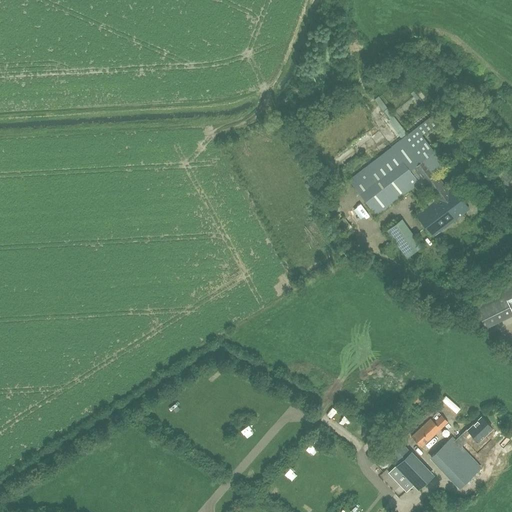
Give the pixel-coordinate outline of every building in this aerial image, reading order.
[(432,117),(408,135),(379,96),(374,99),(383,111),(381,113),(402,140),(349,181),(377,216),(414,187),(425,189),(427,187),(432,194),(443,186),(437,177),(447,170),(421,135),(437,124),(432,117)] [(448,192),(443,186),(432,194),(436,200),(416,216),(432,237),(469,209),(453,189),(448,192)] [(388,229),(407,257),(420,248),(401,220),(388,229)] [(511,283),(501,290),(511,311),(511,283)] [(415,411),(427,397),(417,388),(404,402),(415,411)] [(435,399),(444,406),(447,401),(438,394),(435,399)] [(448,422),(442,416),(434,423),(430,419),(412,437),(422,447),(448,422)] [(479,441),(492,428),(482,417),(468,430),(467,429),(455,441),(461,447),(473,435),(479,441)] [(395,437),(384,447),(399,464),(389,473),(407,493),(414,485),(419,490),(432,478),(395,437)] [(461,447),(455,441),(452,437),(432,456),(462,487),(481,469),(461,447)] [(258,484),(264,477),(255,469),(249,476),(258,484)]
